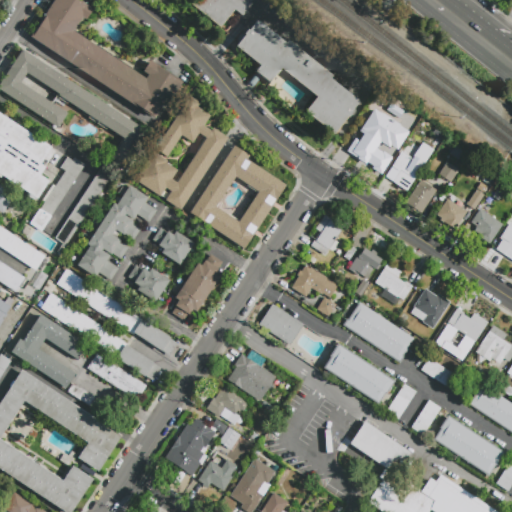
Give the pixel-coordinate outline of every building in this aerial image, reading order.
[(143,71),(150,61),(182,82),(167,104),(164,102),(153,118),(30,37),(53,0),(79,0),(93,9),(85,21),(81,18),(72,31),(145,79),(148,75),(143,71)] [(252,0),(250,3),(251,4),(242,16),(234,9),(220,27),(191,4),(194,0),(252,0)] [(269,82),(255,71),(260,66),(236,46),(245,35),(243,34),(247,29),(248,30),(256,20),(285,43),(287,40),(332,76),(329,79),(358,101),(350,111),(352,113),(348,117),(347,116),(333,134),(305,111),(316,97),(280,68),(269,82)] [(303,28),(327,47),(321,55),(297,36),(303,28)] [(0,90),(0,84),(22,50),(147,132),(135,151),(137,152),(124,172),(109,162),(124,139),(58,96),(59,94),(27,73),(20,83),(67,114),(57,128),(0,90)] [(212,128),(227,138),(180,210),(165,201),(171,192),(165,188),(160,197),(134,180),(153,152),(167,161),(165,163),(177,171),(171,179),(176,183),(206,138),(198,133),(192,143),(180,135),(166,157),(155,149),(189,97),(200,104),(197,108),(210,116),(203,126),(211,131),(212,128)] [(0,114),(51,148),(50,148),(55,151),(39,175),(48,181),(37,198),(0,173),(0,114)] [(371,167),(363,162),(379,138),(386,142),(391,133),(401,140),(397,146),(381,171),(372,165),(371,167)] [(285,186),(243,249),(189,213),(233,146),(249,156),(246,160),(285,186)] [(406,191),(394,183),(398,177),(397,176),(399,172),(391,167),(401,152),(414,161),(417,157),(425,163),(406,191)] [(74,159),(84,166),(42,232),(30,224),(39,210),(40,210),(65,172),(60,168),(67,158),(72,161),(74,159)] [(450,183),(438,175),(446,163),(458,171),(450,183)] [(102,165),(113,172),(64,246),(66,248),(61,256),(56,253),(61,245),(53,239),(102,165)] [(420,180),(436,191),(421,213),(416,210),(415,212),(411,209),(411,207),(405,203),(420,180)] [(483,193),(476,189),(480,183),(487,188),(483,193)] [(0,186),(14,196),(2,214),(0,212),(0,186)] [(156,211),(148,223),(136,215),(133,220),(125,214),(124,216),(132,222),(132,223),(141,228),(133,240),(124,234),(123,235),(119,233),(116,238),(120,241),(119,242),(128,248),(120,259),(111,254),(111,255),(102,249),(101,251),(109,256),(105,261),(118,269),(110,281),(98,273),(95,278),(77,266),(89,247),(87,245),(114,204),(116,206),(129,186),(147,198),(144,203),(156,211)] [(474,210),(467,205),(476,190),(484,195),(474,210)] [(466,213),(454,231),(439,221),(441,219),(436,216),(446,200),(466,213)] [(470,222),(478,209),(501,224),(488,243),(478,237),(480,235),(472,230),(475,226),(470,222)] [(192,218),(190,222),(180,215),(182,212),(192,218)] [(324,255),(310,246),(320,233),(315,229),(324,216),(344,229),(335,241),(337,243),(331,252),(327,250),(324,255)] [(511,260),(503,255),(511,244),(510,243),(509,244),(502,240),(511,225),(511,260)] [(0,246),(0,226),(45,256),(35,272),(1,249),(2,248),(0,246)] [(193,244),(179,265),(161,254),(164,250),(158,246),(159,245),(152,241),(160,229),(167,233),(168,232),(173,236),(176,232),(193,244)] [(356,250),(350,258),(345,254),(350,246),(356,250)] [(376,271),(373,269),(366,279),(358,274),(357,276),(348,270),(356,257),(358,258),(365,249),(371,253),(372,250),(376,253),(375,256),(382,260),(376,271)] [(214,276),(218,279),(217,280),(196,313),(192,311),(188,316),(187,316),(183,322),(171,314),(175,307),(178,302),(174,299),(186,281),(197,265),(200,267),(204,262),(205,262),(209,256),(221,264),(217,270),(218,271),(214,276)] [(310,257),(316,261),(312,266),(307,262),(310,257)] [(15,292),(1,283),(0,282),(0,262),(24,278),(21,283),(15,292)] [(374,283),(387,264),(401,273),(397,279),(405,284),(406,282),(413,287),(403,302),(397,298),(374,283)] [(311,289),(305,297),(291,287),(305,265),(338,286),(329,300),(311,289)] [(133,283),(134,282),(127,277),(135,266),(142,270),(142,269),(148,273),(150,269),(168,281),(154,302),(136,290),(138,286),(133,283)] [(132,335),(55,285),(57,282),(65,270),(83,282),(169,338),(168,339),(175,344),(167,356),(133,333),(132,335)] [(368,284),(359,297),(354,293),(363,281),(368,284)] [(438,295),(449,302),(432,329),(421,322),(422,321),(409,313),(414,307),(409,304),(415,295),(419,297),(424,289),(436,297),(438,295)] [(159,368),(151,380),(143,375),(143,376),(41,309),(51,294),(126,343),(125,345),(159,368)] [(335,305),(328,317),(316,310),(324,298),(335,305)] [(0,323),(0,301),(9,307),(4,314),(6,315),(0,323)] [(399,364),(342,326),(346,320),(347,321),(359,304),(413,340),(402,357),(403,358),(399,364)] [(303,325),(289,346),(259,326),(272,305),(303,325)] [(452,327),(453,326),(448,323),(457,309),(464,314),(463,315),(470,320),(474,314),(487,323),(475,342),(452,327)] [(74,375),(65,389),(10,353),(19,340),(22,342),(39,316),(85,346),(76,360),(44,339),(37,350),(74,375)] [(493,326),(507,335),(503,341),(509,346),(510,344),(511,345),(511,356),(508,363),(503,359),(499,365),(490,359),(488,363),(475,353),(493,326)] [(337,344),(394,381),(386,394),(384,393),(377,404),(323,368),(330,357),(329,356),(337,344)] [(249,351),(263,361),(259,367),(245,357),(249,351)] [(147,385),(137,400),(87,368),(97,352),(147,385)] [(234,365),(241,355),(245,357),(259,367),(275,377),(259,401),(227,380),(236,367),(234,365)] [(421,371),(428,359),(468,385),(470,386),(468,389),(462,398),(421,371)] [(72,466),(93,480),(71,511),(64,511),(0,470),(0,402),(21,371),(121,436),(98,472),(77,458),(87,443),(24,402),(0,438),(0,440),(62,481),(72,466)] [(94,398),(89,407),(68,393),(73,384),(94,398)] [(415,393),(398,420),(386,412),(404,385),(415,393)] [(511,433),(467,405),(468,403),(471,399),(472,399),(482,385),(511,405),(511,433)] [(248,403),(243,412),(240,410),(239,412),(237,411),(235,414),(239,417),(234,426),(219,416),(218,417),(206,409),(213,398),(214,399),(222,387),(248,403)] [(441,410),(423,437),(411,429),(429,402),(441,410)] [(439,428),(447,416),(504,454),(496,466),(495,465),(487,476),(433,440),(440,429),(439,428)] [(164,459),(186,425),(189,427),(195,419),(215,433),(202,453),(204,454),(199,462),(200,463),(191,477),(164,459)] [(216,420),(227,427),(222,435),(211,427),(216,420)] [(432,511),(430,510),(428,511),(381,511),(368,503),(382,481),(378,478),(385,468),(349,445),(364,423),(410,454),(396,475),(421,492),(430,479),(435,483),(440,475),(469,495),(495,511),(432,511)] [(254,459),(275,472),(266,485),(263,483),(257,493),(263,496),(252,511),(245,511),(240,509),(243,505),(230,496),(254,459)] [(227,460),(236,466),(231,475),(233,476),(223,492),(211,483),(207,489),(202,486),(203,484),(197,480),(210,461),(221,469),(227,460)] [(509,462),(511,463),(511,484),(507,492),(495,484),(509,462)] [(7,511),(3,509),(13,493),(33,506),(34,505),(44,511),(7,511)] [(260,511),(273,493),(288,502),(281,511),(260,511)]
